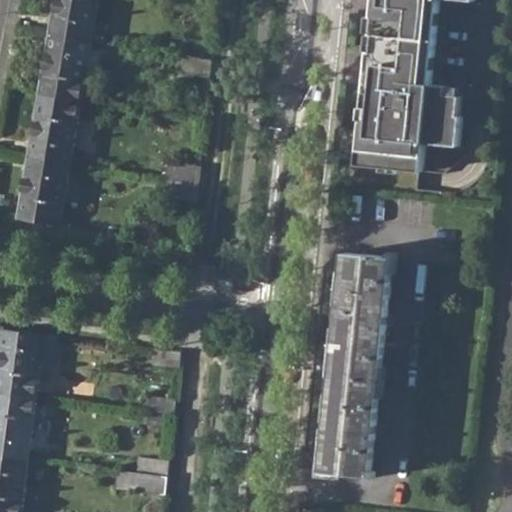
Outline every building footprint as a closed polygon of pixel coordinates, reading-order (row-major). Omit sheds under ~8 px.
[(56,0),(50,34),(93,41),(99,0),(56,0)] [(375,0),(374,18),(376,18),(375,52),(371,52),(365,108),(369,109),(367,121),(363,121),(358,165),(382,168),(383,164),(400,165),(400,170),(424,172),(427,144),(428,136),(440,138),(440,145),(461,147),(464,117),(461,116),(463,97),(449,95),(450,86),(433,85),(435,70),(426,69),(427,57),(436,57),(439,26),(431,25),(432,12),(441,13),(441,0),(458,0),(476,2),(476,0),(375,0)] [(431,25),(439,26),(441,13),(432,12),(431,25)] [(40,95),(83,102),(93,41),(50,34),(40,95)] [(180,73),(210,79),(213,61),(182,56),(180,73)] [(426,69),(435,70),(436,57),(427,57),(426,69)] [(30,156),(72,163),(83,102),(40,95),(30,156)] [(428,136),(427,144),(440,145),(440,138),(428,136)] [(20,218),(62,224),(72,163),(30,156),(20,218)] [(167,179),(200,184),(202,168),(171,163),(167,179)] [(165,195),(198,201),(200,184),(167,179),(165,195)] [(322,471),(370,476),(392,256),(347,252),(322,471)] [(0,351),(0,392),(36,398),(45,333),(3,328),(0,351)] [(0,455),(28,459),(36,398),(0,392),(0,455)] [(149,413),(175,416),(177,402),(150,399),(149,413)] [(0,511),(20,511),(28,459),(0,455),(0,511)] [(139,459),(138,473),(169,477),(170,463),(139,459)] [(118,492),(131,494),(134,473),(120,471),(118,492)] [(138,473),(134,473),(131,494),(167,497),(169,477),(138,473)]
